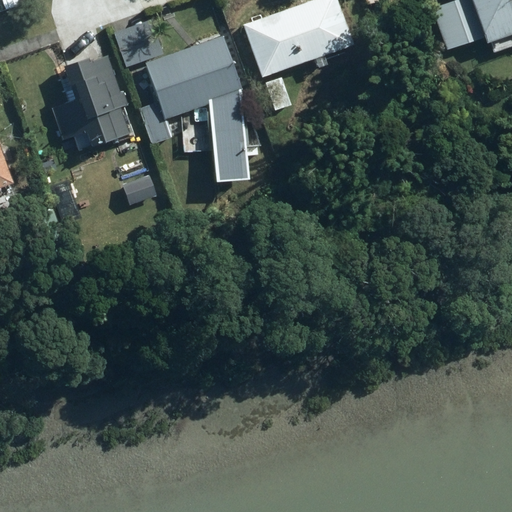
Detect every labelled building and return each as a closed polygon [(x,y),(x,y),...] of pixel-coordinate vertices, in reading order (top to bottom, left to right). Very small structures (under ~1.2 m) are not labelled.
[(331,0),(310,0),(240,25),(257,74),(309,55),(313,66),(321,63),(318,53),(346,43),(331,0)] [(481,35),(483,40),(511,30),(511,0),(456,0),(431,9),(444,48),(481,35)] [(151,12),(113,25),(127,64),(164,52),(151,12)] [(156,101),(138,108),(150,143),(192,127),(186,109),(211,100),(215,179),(248,178),(240,89),(221,34),(143,63),(156,101)] [(116,93),(103,56),(84,62),(82,57),(57,66),(69,99),(49,106),(60,138),(80,131),(86,146),(125,133),(116,107),(125,105),(121,92),(116,93)] [(145,176),(120,184),(126,203),(151,195),(145,176)]
